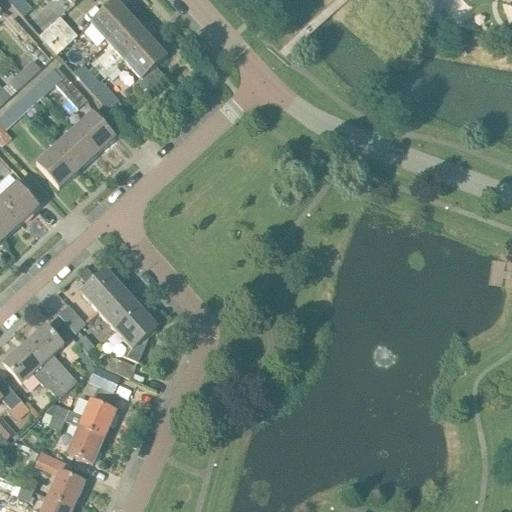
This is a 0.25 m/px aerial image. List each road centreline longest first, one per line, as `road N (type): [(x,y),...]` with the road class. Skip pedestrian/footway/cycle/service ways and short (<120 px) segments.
road 1 (residential): [(131,511),(206,329),(110,220)]
road 2 (residential): [(511,198),(308,121),(264,86)]
road 3 (residential): [(264,86),(110,220)]
road 4 (residential): [(110,220),(0,319)]
